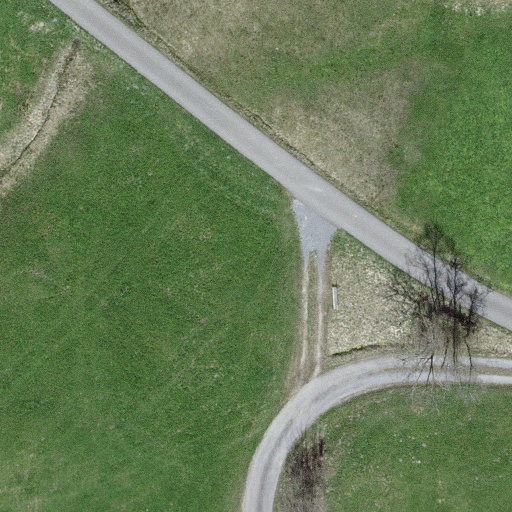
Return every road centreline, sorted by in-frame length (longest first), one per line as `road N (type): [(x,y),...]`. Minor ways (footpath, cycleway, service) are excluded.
road 1 (unclassified): [(63,0),(286,185),(511,293)]
road 2 (track): [(511,366),(347,373),(282,462),(284,511)]
